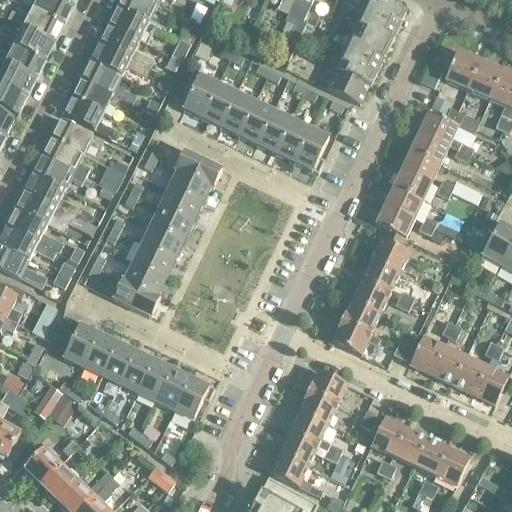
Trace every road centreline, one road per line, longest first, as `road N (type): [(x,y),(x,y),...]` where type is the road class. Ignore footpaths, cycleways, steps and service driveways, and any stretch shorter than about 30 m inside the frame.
road 1 (residential): [(280,336),(440,3)]
road 2 (residential): [(511,451),(280,336)]
road 3 (residential): [(99,0),(0,194)]
road 4 (residential): [(209,511),(280,336)]
